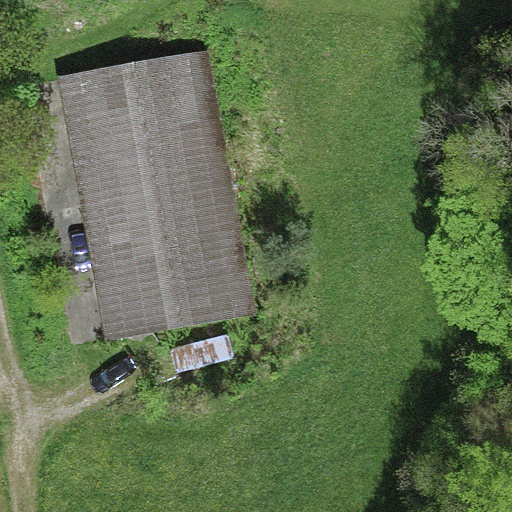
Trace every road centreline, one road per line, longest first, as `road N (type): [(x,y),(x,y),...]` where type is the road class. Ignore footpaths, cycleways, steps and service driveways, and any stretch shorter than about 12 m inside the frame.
road 1 (track): [(0,331),(24,511)]
road 2 (track): [(18,426),(122,363)]
